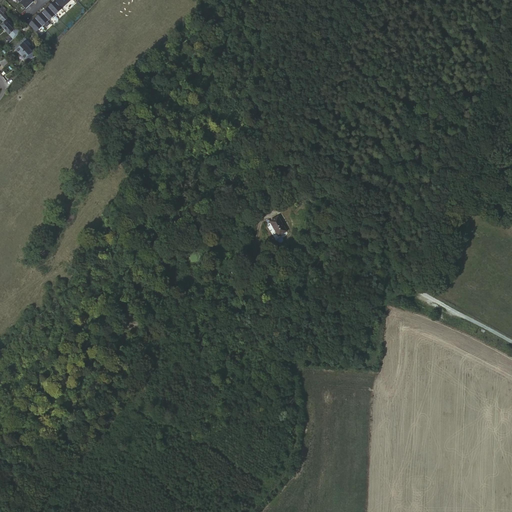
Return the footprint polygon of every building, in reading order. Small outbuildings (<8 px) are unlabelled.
[(24,0),(21,4),(27,10),(34,3),(31,0),(24,0)] [(56,0),(54,2),(56,3),(62,10),(72,0),(56,0)] [(50,3),(47,6),(56,16),(62,10),(56,3),(52,6),(50,3)] [(46,12),(43,15),(49,22),(50,22),(56,16),(47,6),(44,9),(46,12)] [(37,14),(34,17),(43,27),(49,22),(43,15),(42,14),(39,17),(37,14)] [(33,23),(30,26),(37,33),(43,27),(34,17),(31,20),(33,23)] [(15,32),(18,29),(8,19),(7,20),(8,21),(6,22),(15,32)] [(10,36),(15,32),(6,22),(2,26),(10,36)] [(27,39),(16,49),(18,51),(25,45),(29,49),(32,46),(27,39)] [(25,45),(18,51),(18,52),(22,56),(29,49),(25,45)] [(36,54),(38,52),(33,46),(32,46),(29,49),(34,53),(36,55),(36,54)] [(34,53),(29,49),(22,56),(26,60),(27,59),(31,55),(34,53)] [(6,58),(1,63),(5,67),(10,62),(6,58)] [(278,235),(287,230),(277,216),(269,222),(278,235)] [(316,273),(313,271),(305,281),(309,283),(316,273)]
